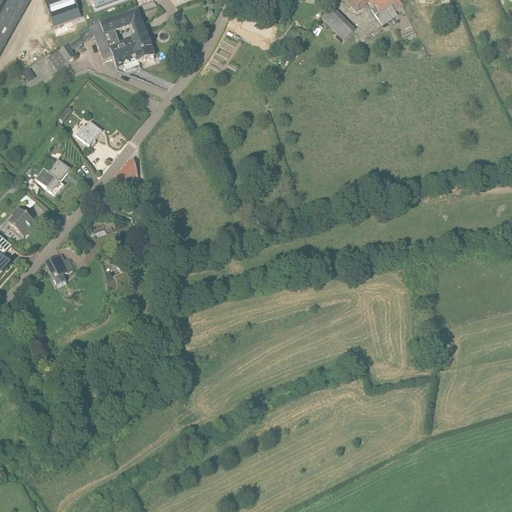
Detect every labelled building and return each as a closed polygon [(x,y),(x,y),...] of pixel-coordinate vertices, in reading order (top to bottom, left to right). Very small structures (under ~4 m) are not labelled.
[(0,0),(0,54),(30,0),(0,0)] [(47,0),(43,2),(53,29),(57,37),(74,31),(71,22),(81,19),(80,16),(73,0),(47,0)] [(92,0),(96,10),(124,0),(92,0)] [(344,0),(356,12),(367,2),(372,8),(370,9),(381,25),(395,17),(393,14),(403,7),(399,2),(400,2),(398,0),(344,0)] [(320,18),(344,42),(354,31),(331,8),(320,18)] [(137,13),(103,24),(101,19),(89,23),(91,28),(100,25),(112,60),(115,69),(122,66),(125,75),(127,76),(132,73),(129,66),(137,63),(140,71),(156,64),(137,13)] [(91,28),(91,29),(94,39),(103,64),(112,60),(100,25),(91,28)] [(509,59),(511,57),(511,42),(503,46),(509,59)] [(70,53),(67,47),(66,48),(59,52),(67,64),(74,59),(70,53)] [(418,58),(426,55),(423,47),(415,50),(418,58)] [(56,72),(67,64),(59,52),(48,60),(56,72)] [(34,79),(29,70),(22,74),(27,84),(34,79)] [(66,109),(57,121),(62,125),(71,113),(66,109)] [(89,149),(101,133),(89,123),(85,128),(83,127),(75,137),(89,149)] [(123,171),(116,180),(128,191),(138,181),(136,172),(133,161),(123,171)] [(64,186),(60,183),(70,172),(58,162),(48,174),(44,170),(35,181),(55,198),(64,186)] [(16,185),(12,189),(17,193),(20,189),(16,185)] [(8,225),(24,239),(36,226),(18,210),(11,217),(13,219),(8,225)] [(107,237),(119,231),(113,218),(89,228),(93,235),(104,230),(107,237)] [(18,253),(12,248),(0,237),(0,264),(5,259),(0,254),(0,246),(4,242),(17,254),(18,253)] [(72,272),(67,261),(62,263),(59,258),(45,264),(53,281),(72,272)]
